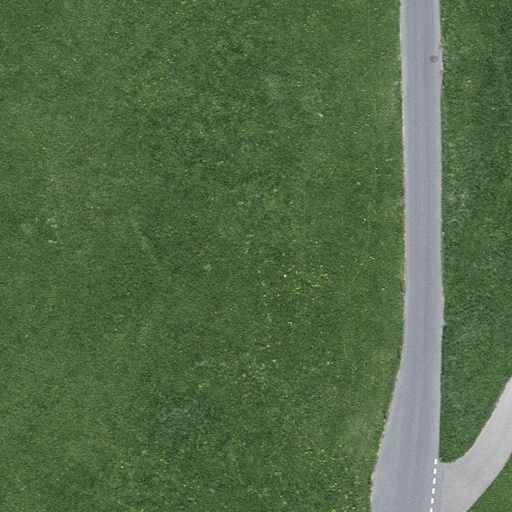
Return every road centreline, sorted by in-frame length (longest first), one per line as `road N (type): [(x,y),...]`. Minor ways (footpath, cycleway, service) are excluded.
road 1 (unclassified): [(404,511),(430,108),(425,0)]
road 2 (track): [(405,493),(480,472),(511,401)]
